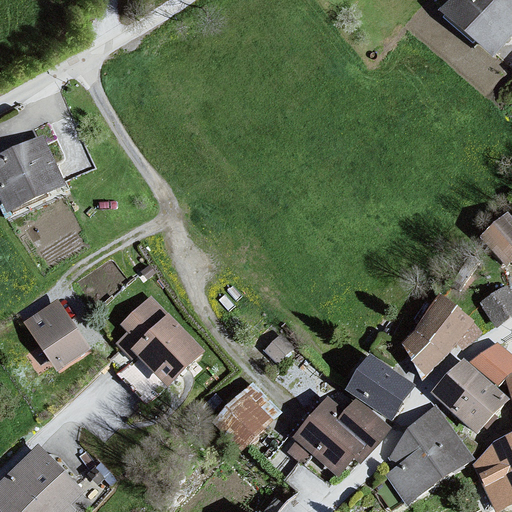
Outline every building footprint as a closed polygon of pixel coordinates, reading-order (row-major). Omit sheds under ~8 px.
[(511,10),(499,0),(463,0),(443,23),(495,67),(511,47),(511,10)] [(43,132),(0,153),(0,194),(9,212),(68,183),(43,132)] [(511,217),(508,212),(480,236),(503,263),(511,255),(511,217)] [(511,289),(509,285),(481,303),(496,327),(511,316),(511,289)] [(442,294),(403,340),(428,374),(474,320),(442,294)] [(59,297),(25,319),(58,371),(92,350),(59,297)] [(158,302),(121,337),(168,387),(205,352),(158,302)] [(373,361),(345,397),(357,405),(386,430),(416,393),(373,361)] [(464,367),(432,401),(478,445),(510,411),(464,367)] [(252,388),(218,418),(244,447),(278,417),(252,388)] [(331,404),(289,453),(333,491),(386,430),(357,405),(347,417),(331,404)] [(435,406),(380,469),(407,506),(477,458),(435,406)] [(511,434),(498,440),(475,466),(496,511),(511,503),(511,434)] [(40,447),(0,485),(0,508),(3,511),(70,511),(87,495),(40,447)]
